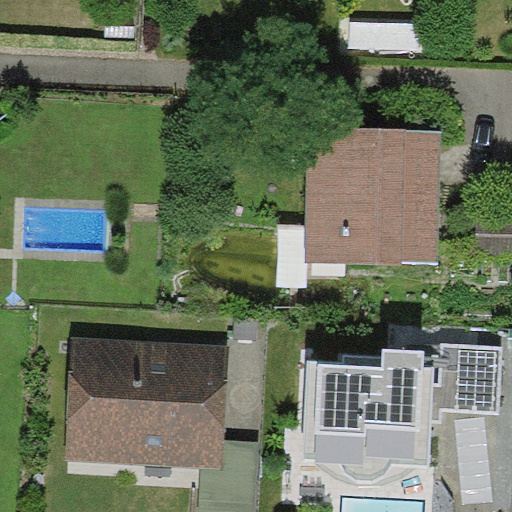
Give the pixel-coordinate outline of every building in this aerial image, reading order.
[(438,264),(441,130),(308,127),(305,261),(438,264)] [(511,184),(478,183),(475,252),(511,253),(511,184)] [(223,441),(227,344),(71,337),(66,461),(146,465),(202,467),(222,468),(223,441)] [(502,347),(443,344),(441,384),(433,383),(431,422),(440,422),(441,408),(499,411),(502,347)] [(424,368),(425,350),(384,349),(382,357),(344,355),(344,363),(308,362),(306,457),(317,458),(317,462),(344,463),(347,473),(358,480),(373,480),(385,472),(390,461),(430,465),(431,422),(433,383),(434,368),(424,368)] [(256,511),(260,442),(223,441),(222,468),(202,467),(199,511),(256,511)]
